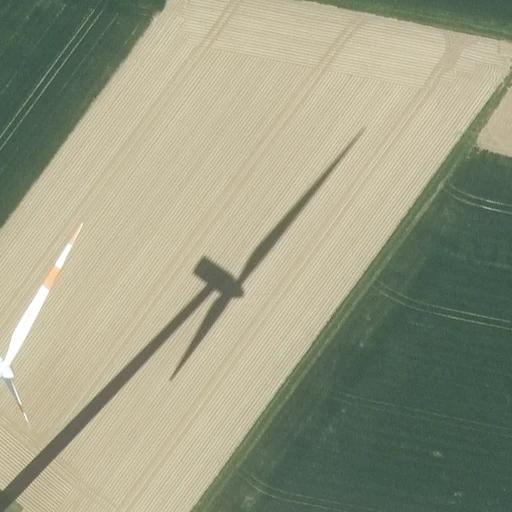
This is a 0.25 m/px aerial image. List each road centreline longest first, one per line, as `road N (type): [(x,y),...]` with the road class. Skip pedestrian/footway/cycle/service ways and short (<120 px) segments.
road 1 (track): [(511,111),(223,511)]
road 2 (track): [(266,0),(511,48)]
